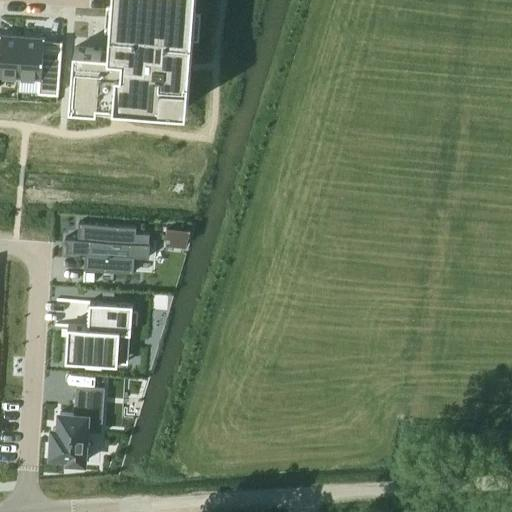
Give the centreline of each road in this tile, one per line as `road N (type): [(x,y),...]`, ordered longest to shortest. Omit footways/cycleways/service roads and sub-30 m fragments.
road 1 (unclassified): [(62,511),(511,483)]
road 2 (residential): [(0,249),(41,252),(23,511)]
